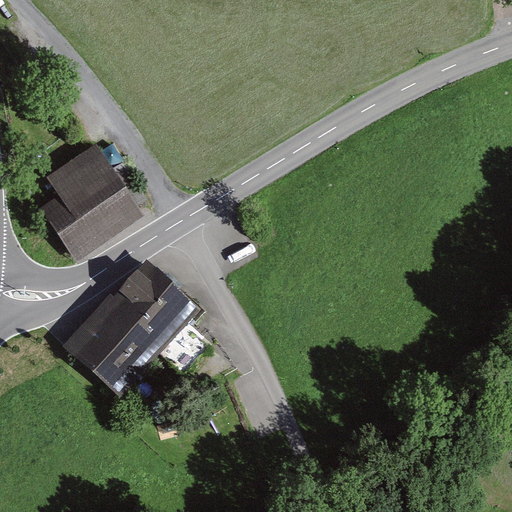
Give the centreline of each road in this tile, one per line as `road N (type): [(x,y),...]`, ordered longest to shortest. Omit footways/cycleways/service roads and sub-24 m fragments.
road 1 (tertiary): [(511,43),(411,85),(182,221)]
road 2 (track): [(182,221),(265,363),(328,511)]
road 3 (residential): [(19,0),(111,110),(182,221)]
road 4 (tertiary): [(182,221),(64,293),(0,294)]
